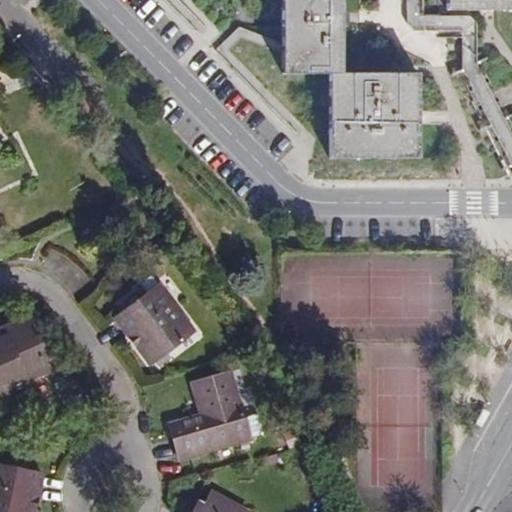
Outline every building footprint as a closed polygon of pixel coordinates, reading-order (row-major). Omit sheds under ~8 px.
[(419,157),(419,73),(343,73),(343,0),(282,0),(283,73),(331,73),(331,157),(419,157)] [(511,0),(447,0),(447,9),(511,8),(511,0)] [(511,81),(495,91),(505,109),(511,104),(511,81)] [(114,317),(150,364),(193,332),(157,285),(138,299),(134,293),(121,303),(125,309),(114,317)] [(0,399),(28,386),(26,382),(48,372),(25,322),(0,333),(0,399)] [(169,424),(179,460),(250,440),(249,437),(244,418),(231,372),(192,383),(201,415),(169,424)] [(485,404),(474,421),(479,425),(490,407),(485,404)] [(244,418),(249,437),(257,435),(261,426),(257,414),(244,418)] [(0,464),(0,511),(32,511),(41,473),(27,471),(29,463),(12,460),(11,467),(0,464)] [(245,511),(210,493),(203,506),(200,511),(245,511)] [(192,511),(200,511),(203,506),(197,503),(192,511)]
